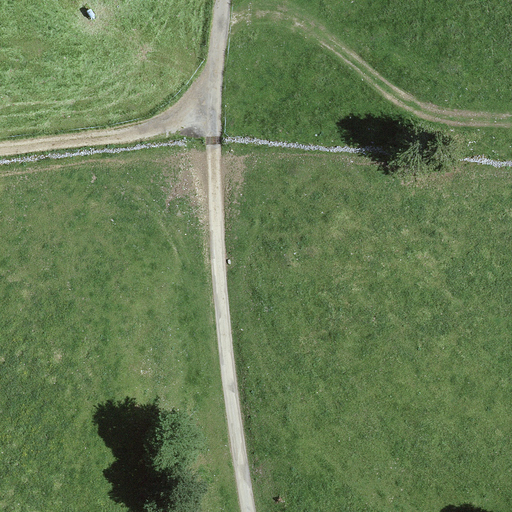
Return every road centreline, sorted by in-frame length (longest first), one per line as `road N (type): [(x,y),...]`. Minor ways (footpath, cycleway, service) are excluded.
road 1 (track): [(252,511),(224,325),(214,107),(230,0)]
road 2 (track): [(0,145),(140,131),(214,107)]
